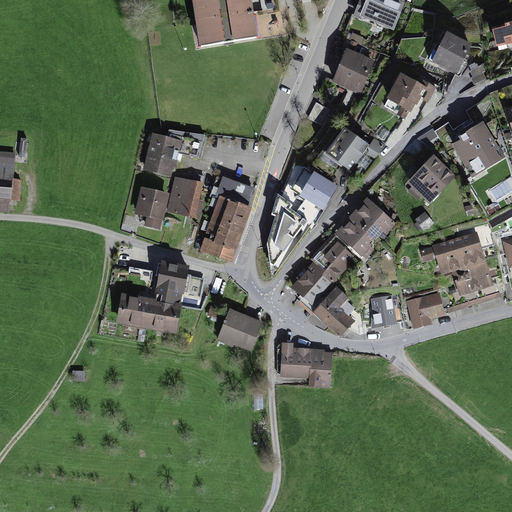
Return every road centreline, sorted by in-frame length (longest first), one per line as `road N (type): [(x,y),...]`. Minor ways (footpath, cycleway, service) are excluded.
road 1 (residential): [(265,300),(425,123),(511,75)]
road 2 (residential): [(341,0),(305,77),(248,249),(250,282),(265,300)]
road 3 (track): [(0,216),(70,223),(247,272)]
road 4 (track): [(267,511),(278,492),(272,349),(282,316)]
road 5 (track): [(511,456),(399,361),(390,344)]
road 6 (residential): [(265,300),(318,336),(355,347),(390,344)]
road 7 (track): [(0,465),(54,398),(77,353)]
road 8 (unclassified): [(390,344),(511,312)]
